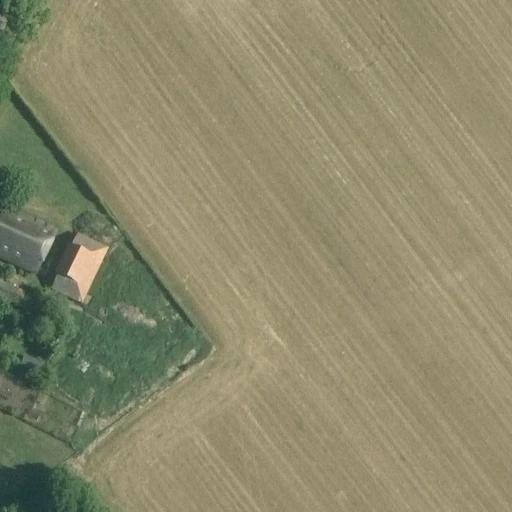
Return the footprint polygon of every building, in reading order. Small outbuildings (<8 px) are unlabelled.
[(0,259),(35,276),(55,233),(15,215),(13,219),(0,213),(0,259)] [(50,291),(80,306),(107,250),(76,235),(50,291)] [(13,270),(0,264),(0,279),(7,283),(13,270)] [(0,299),(29,312),(35,298),(0,282),(0,299)] [(45,367),(34,362),(29,372),(40,377),(45,367)]
